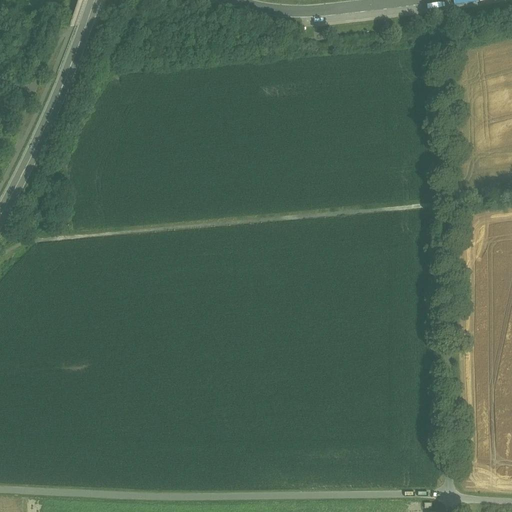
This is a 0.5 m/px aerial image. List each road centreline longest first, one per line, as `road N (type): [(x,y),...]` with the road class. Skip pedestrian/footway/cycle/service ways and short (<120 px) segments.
road 1 (track): [(441,69),(449,204),(40,239),(0,255)]
road 2 (unclassified): [(453,501),(0,487)]
road 3 (unclassified): [(453,501),(449,204),(511,197)]
road 4 (secondary): [(94,0),(57,101),(0,215)]
